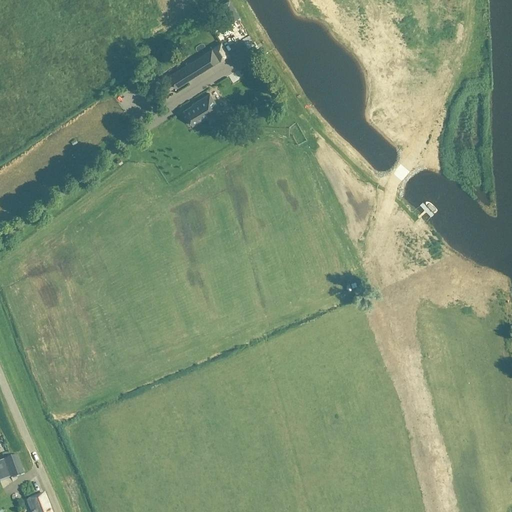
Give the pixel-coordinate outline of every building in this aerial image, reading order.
[(213,10),(221,26),(238,18),(229,1),(213,10)] [(221,44),(211,50),(215,57),(218,62),(229,55),(221,44)] [(211,50),(168,77),(175,89),(194,77),(193,76),(199,73),(218,62),(215,57),(211,50)] [(183,111),(192,126),(196,123),(202,120),(201,119),(203,118),(204,119),(219,110),(209,94),(194,103),(195,105),(193,106),(193,105),(183,111)] [(209,125),(192,136),(196,143),(213,132),(209,125)] [(0,461),(0,481),(4,480),(10,478),(11,479),(24,474),(17,456),(9,459),(7,452),(2,454),(4,460),(4,461),(0,461)] [(30,511),(51,511),(44,494),(27,501),(30,511)]
